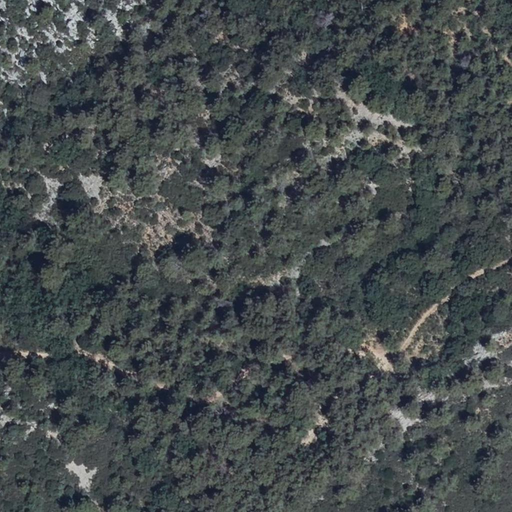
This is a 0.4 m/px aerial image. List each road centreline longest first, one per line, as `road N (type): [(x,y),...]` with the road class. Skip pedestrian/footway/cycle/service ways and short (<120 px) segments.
road 1 (track): [(0,355),(95,355),(152,384),(194,394),(264,361),(295,363),(322,344),(361,354)]
road 2 (track): [(225,511),(302,442),(361,354)]
